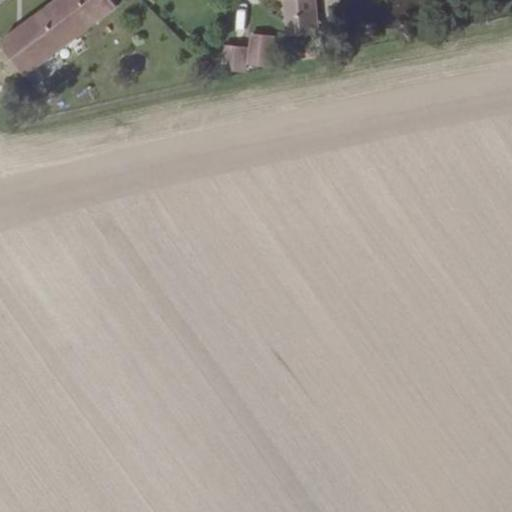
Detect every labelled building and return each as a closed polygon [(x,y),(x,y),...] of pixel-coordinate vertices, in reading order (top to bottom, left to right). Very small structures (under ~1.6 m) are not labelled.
[(109,0),(56,0),(0,41),(0,45),(22,76),(115,7),(109,0)] [(278,0),(279,2),(285,1),(285,20),(315,17),(314,0),(278,0)] [(317,34),(315,17),(285,20),(287,36),(317,34)] [(267,39),(244,39),(243,66),(265,67),(267,39)] [(240,55),(225,53),(224,72),(239,73),(240,55)]
